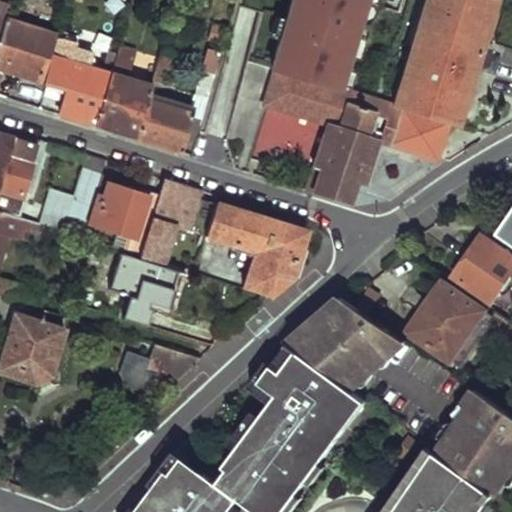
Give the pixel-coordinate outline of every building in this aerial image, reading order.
[(237,0),(223,51),(249,59),(266,0),(237,0)] [(379,135),(377,141),(437,160),(448,123),(455,125),(492,0),(422,0),(391,105),(380,101),(371,133),(379,135)] [(0,4),(0,43),(11,8),(0,4)] [(11,8),(0,43),(0,70),(6,73),(7,70),(11,71),(12,66),(41,75),(56,24),(11,8)] [(66,89),(59,113),(68,116),(97,125),(116,54),(107,51),(101,70),(72,61),(76,44),(62,39),(57,55),(54,55),(43,93),(58,99),(62,87),(66,89)] [(116,131),(135,137),(146,100),(151,85),(132,78),(139,53),(118,47),(116,54),(97,125),(116,131)] [(162,49),(152,81),(163,85),(172,51),(162,49)] [(203,70),(195,96),(209,100),(216,74),(203,70)] [(371,133),(380,101),(339,89),(326,131),(315,167),(316,167),(323,169),(319,182),(316,192),(350,203),(357,180),(365,183),(377,141),(379,135),(371,133)] [(164,145),(182,151),(193,114),(146,100),(135,137),(164,145)] [(209,100),(193,154),(219,162),(236,108),(209,100)] [(0,177),(12,135),(0,130),(0,177)] [(0,177),(0,210),(15,215),(37,143),(38,139),(27,135),(14,131),(12,135),(0,177)] [(37,143),(15,215),(37,223),(49,227),(58,195),(34,188),(48,147),(37,143)] [(90,155),(84,170),(98,176),(104,159),(90,155)] [(316,167),(311,180),(319,182),(323,169),(316,167)] [(58,195),(49,227),(79,236),(98,176),(84,170),(76,199),(58,195)] [(158,194),(141,255),(194,271),(183,255),(167,250),(187,185),(164,178),(158,194)] [(95,200),(89,225),(129,237),(125,250),(141,255),(158,194),(127,185),(126,189),(107,184),(101,202),(95,200)] [(255,251),(244,287),(270,294),(290,277),(305,228),(217,199),(205,236),(255,251)] [(0,295),(17,300),(39,307),(44,290),(0,275),(0,264),(10,232),(23,236),(27,225),(36,229),(37,223),(15,215),(0,210),(0,295)] [(511,218),(500,235),(511,242),(511,218)] [(511,254),(484,236),(455,274),(490,297),(511,265),(511,254)] [(91,240),(87,255),(106,262),(111,246),(91,240)] [(125,255),(113,296),(170,313),(182,273),(125,255)] [(412,330),(450,356),(475,321),(483,326),(511,346),(511,325),(485,306),(446,279),(412,330)] [(75,301),(102,310),(105,293),(79,285),(75,301)] [(0,295),(0,326),(9,330),(13,315),(17,300),(0,295)] [(317,318),(299,349),(300,350),(355,390),(370,369),(376,372),(391,350),(395,354),(405,339),(343,296),(317,318)] [(9,330),(0,362),(0,368),(38,381),(47,375),(61,332),(74,335),(79,319),(44,309),(40,324),(13,315),(9,330)] [(317,318),(290,343),(299,349),(317,318)] [(459,362),(483,326),(475,321),(450,356),(459,362)] [(397,355),(410,342),(405,339),(395,354),(397,355)] [(154,342),(146,368),(180,379),(200,356),(154,342)] [(290,343),(276,363),(285,370),(300,350),(299,349),(290,343)] [(355,390),(300,350),(285,370),(276,363),(263,380),(281,393),(274,402),(217,478),(186,455),(174,472),(170,469),(137,511),(232,511),(243,498),(261,511),(287,511),(370,402),(355,390)] [(124,353),(119,380),(143,384),(147,357),(124,353)] [(281,393),(263,380),(276,363),(270,359),(250,384),(274,402),(281,393)] [(475,408),(442,454),(497,495),(511,474),(511,413),(480,391),(471,405),(475,408)] [(484,511),(497,495),(442,454),(432,447),(390,507),(387,511),(484,511)] [(182,452),(170,469),(174,472),(186,455),(182,452)] [(130,511),(137,511),(170,469),(165,465),(130,511)] [(375,511),(387,511),(390,507),(382,502),(375,511)]
